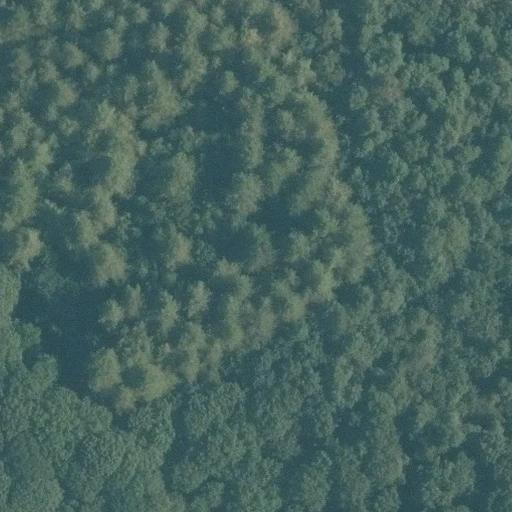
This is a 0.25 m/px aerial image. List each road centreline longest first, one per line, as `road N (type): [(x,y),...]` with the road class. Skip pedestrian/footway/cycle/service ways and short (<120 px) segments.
road 1 (track): [(112,434),(374,278),(274,0)]
road 2 (track): [(0,268),(164,511)]
